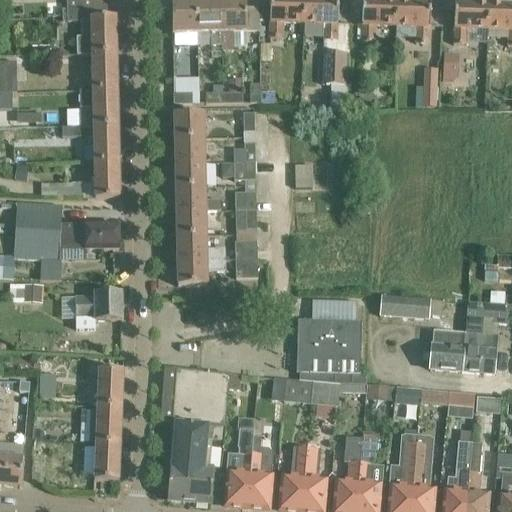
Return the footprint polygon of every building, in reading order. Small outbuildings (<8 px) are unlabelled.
[(68,12),(96,11),(96,1),(108,1),(107,0),(67,0),(68,2),(68,11),(63,11),(63,17),(68,17),(68,12)] [(304,26),(304,0),(300,0),(270,0),(269,41),(283,42),(284,25),(304,26)] [(337,44),(338,21),(338,1),(304,0),(304,26),(325,26),(325,43),(337,44)] [(247,34),(246,22),(246,2),(221,3),(222,35),(222,48),(222,53),(233,53),(233,35),(247,34)] [(396,29),(397,3),(362,2),(361,45),(375,46),(376,28),(396,29)] [(211,48),(222,48),(222,35),(221,3),(196,4),(197,36),(211,35),(211,48)] [(429,47),(430,24),(431,4),(397,3),(396,29),(417,30),(417,47),(429,47)] [(184,36),(197,36),(196,4),(172,5),(172,36),(173,36),(173,46),(184,46),(184,36)] [(488,32),(489,6),(454,5),(453,48),(467,48),(467,31),(488,32)] [(511,49),(511,7),(489,6),(488,32),(509,33),(509,50),(511,49)] [(117,55),(116,20),(97,20),(96,11),(68,12),(68,17),(63,17),(63,23),(81,23),(81,38),(91,38),(92,56),(117,55)] [(260,66),(272,65),(271,45),(259,45),(260,66)] [(348,52),(324,51),(322,85),(346,86),(348,52)] [(455,84),(456,54),(441,53),(440,83),(455,84)] [(93,92),(118,91),(117,55),(92,56),(93,92)] [(0,95),(17,96),(17,65),(0,64),(0,95)] [(438,71),(425,70),(424,108),(436,109),(438,71)] [(199,81),(173,81),(174,85),(174,96),(174,107),(192,107),(199,106),(199,81)] [(118,128),(118,92),(118,91),(93,92),(79,92),(80,111),(93,110),(93,128),(118,128)] [(225,106),(243,106),(243,95),(225,96),(225,106)] [(206,106),(225,106),(225,96),(206,96),(206,106)] [(203,116),(174,117),(174,141),(204,141),(203,116)] [(244,135),(254,134),(254,116),(243,116),(244,135)] [(119,163),(118,129),(118,128),(93,128),(93,129),(79,129),(50,131),(26,131),(26,155),(50,154),(50,149),(94,148),(94,164),(119,163)] [(204,141),(174,141),(175,166),(205,165),(204,141)] [(233,164),(255,164),(254,145),(244,145),(244,152),(233,152),(233,164)] [(120,201),(119,165),(119,163),(94,164),(95,202),(120,201)] [(245,183),(255,183),(255,164),(233,164),(233,166),(222,166),(222,181),(234,180),(234,183),(245,183)] [(205,165),(175,166),(176,190),(205,190),(205,165)] [(82,186),(66,186),(67,197),(83,197),(82,186)] [(205,190),(176,190),(176,215),(217,214),(220,214),(220,203),(205,203),(205,190)] [(235,213),(256,212),(256,195),(245,195),(235,195),(235,213)] [(61,227),(61,208),(15,205),(14,260),(42,264),(41,284),(60,284),(60,248),(86,248),(86,253),(119,252),(118,227),(61,227)] [(257,231),(256,225),(256,212),(235,213),(236,231),(257,231)] [(217,214),(176,215),(177,240),(206,239),(206,225),(217,225),(217,214)] [(206,239),(177,240),(177,264),(225,263),(225,252),(207,252),(206,239)] [(257,244),(236,244),(235,244),(235,263),(257,262),(257,244)] [(485,267),(484,283),(497,284),(497,274),(498,274),(498,270),(511,271),(511,258),(498,257),(497,267),(485,267)] [(257,262),(235,263),(236,274),(236,283),(258,282),(257,262)] [(225,263),(177,264),(178,289),(207,288),(207,274),(236,274),(235,263),(225,263)] [(88,298),(76,298),(76,321),(76,329),(95,329),(95,324),(122,323),(122,295),(95,295),(95,300),(88,300),(88,298)] [(430,302),(382,298),(381,319),(429,322),(429,318),(442,319),(443,303),(430,302)] [(311,323),(298,323),(296,375),(299,376),(299,380),(313,381),(340,384),(364,386),(364,377),(358,377),(359,356),(360,325),(355,324),(355,304),(311,303),(311,323)] [(506,327),(508,308),(467,305),(466,320),(483,321),(494,322),(494,327),(506,327)] [(494,377),(497,339),(482,338),(483,321),(466,320),(465,336),(462,375),(494,377)] [(462,375),(465,336),(433,334),(430,372),(462,375)] [(34,356),(29,364),(36,367),(40,360),(34,356)] [(230,377),(202,374),(176,371),(171,426),(175,427),(175,426),(208,429),(225,431),(226,431),(227,420),(226,420),(227,413),(230,390),(229,390),(230,377)] [(123,373),(103,372),(99,372),(97,408),(122,409),(123,373)] [(311,407),(313,381),(299,380),(299,383),(286,382),(284,404),(311,407)] [(339,396),(340,384),(313,381),(311,407),(338,409),(339,396)] [(20,385),(19,395),(29,395),(30,385),(20,385)] [(397,390),(395,406),(420,409),(420,406),(421,393),(397,390)] [(448,396),(421,393),(420,406),(447,409),(447,408),(448,396)] [(474,397),(449,394),(448,396),(447,408),(473,410),(474,397)] [(476,399),(475,413),(498,414),(498,400),(476,399)] [(122,409),(97,408),(96,445),(120,446),(122,409)] [(246,511),(253,440),(254,423),(238,421),(236,450),(241,451),(239,473),(226,473),(223,511),(237,511),(246,511)] [(207,447),(207,443),(208,429),(175,426),(175,427),(173,444),(194,446),(207,447)] [(224,444),(225,431),(208,429),(207,443),(224,444)] [(410,511),(417,437),(404,436),(404,439),(401,438),(399,469),(390,468),(386,511),(410,511)] [(434,441),(430,441),(430,438),(417,437),(410,511),(435,511),(437,490),(430,490),(434,441)] [(261,440),(253,440),(246,511),(270,511),(274,476),(271,476),(274,457),(268,450),(260,450),(261,440)] [(356,511),(362,441),(346,440),(344,464),(349,465),(348,483),(335,482),(332,511),(356,511)] [(384,470),(371,469),(372,461),(376,462),(378,443),(362,441),(356,511),(380,511),(382,486),(384,470)] [(37,443),(36,453),(48,455),(49,445),(37,443)] [(189,505),(194,446),(173,444),(168,504),(189,505)] [(119,484),(120,446),(96,445),(94,483),(119,484)] [(465,511),(471,446),(458,445),(455,481),(447,480),(446,492),(443,491),(441,511),(465,511)] [(205,471),(207,447),(194,446),(189,505),(210,507),(213,471),(205,471)] [(478,493),(479,482),(481,447),(471,446),(465,511),(489,511),(491,495),(478,493)] [(301,511),(307,451),(296,450),(295,460),(293,478),(281,477),(277,511),(301,511)] [(315,479),(317,462),(318,452),(307,451),(301,511),(325,511),(328,481),(315,479)] [(0,488),(20,490),(23,460),(0,458),(0,488)] [(511,511),(511,470),(511,479),(501,478),(500,496),(498,496),(496,511),(511,511)]
